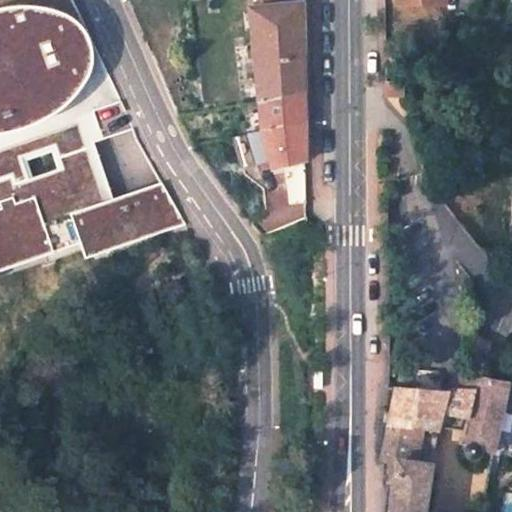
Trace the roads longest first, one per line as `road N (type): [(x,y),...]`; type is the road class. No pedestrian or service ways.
road 1 (unclassified): [(254,511),(259,278),(172,147),(104,0)]
road 2 (secondary): [(346,511),(345,0)]
road 3 (unknown): [(347,79),(385,83),(399,95),(443,330)]
